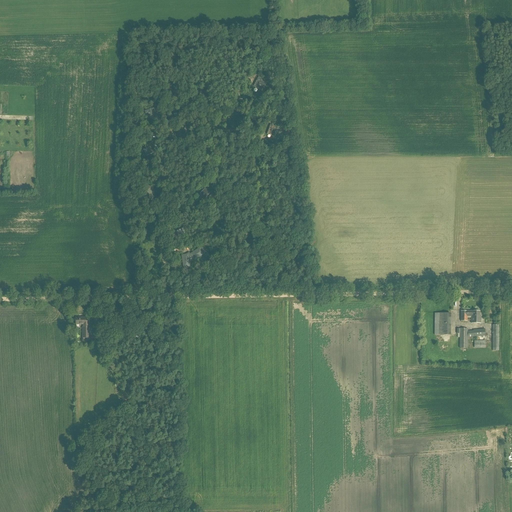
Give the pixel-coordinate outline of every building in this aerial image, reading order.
[(169,89),(176,93),(182,84),(175,80),(169,89)] [(253,86),(260,90),(264,84),(257,80),(253,86)] [(202,94),(209,96),(211,89),(203,87),(202,94)] [(231,110),(237,115),(241,109),(235,104),(231,110)] [(145,111),(148,117),(155,115),(153,108),(145,111)] [(270,125),(267,134),(274,137),(278,127),(270,125)] [(145,149),(148,155),(154,152),(151,146),(145,149)] [(144,193),(148,198),(155,193),(150,188),(144,193)] [(199,194),(204,199),(210,193),(205,188),(199,194)] [(172,223),(175,229),(183,224),(179,218),(176,220),(177,221),(172,223)] [(175,231),(180,239),(187,236),(184,229),(180,230),(179,229),(175,231)] [(182,256),(184,268),(190,267),(189,261),(191,261),(193,259),(194,260),(204,254),(200,248),(190,254),(191,255),(189,256),(188,256),(188,255),(182,256)] [(471,323),(481,324),(481,315),(480,315),(480,311),(461,311),(461,321),(467,321),(467,316),(471,316),(471,323)] [(434,335),(450,335),(450,314),(435,313),(434,335)] [(82,328),(82,338),(89,338),(89,328),(88,328),(88,322),(86,322),(86,318),(76,318),(76,325),(83,325),(83,328),(82,328)] [(460,334),(460,349),(468,349),(468,338),(486,336),(485,329),(473,330),(473,331),(468,331),(468,329),(457,329),(457,334),(460,334)]
